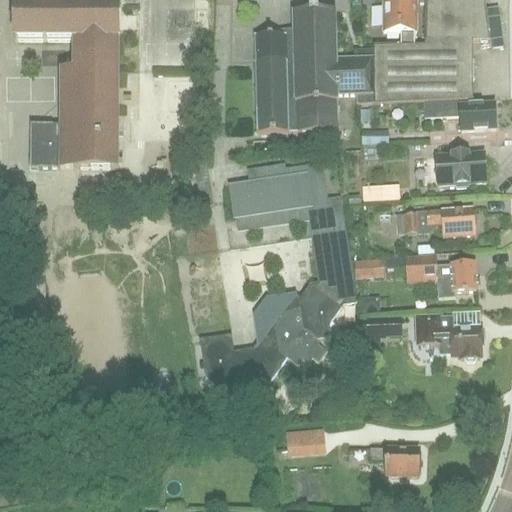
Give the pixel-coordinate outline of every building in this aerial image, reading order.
[(119,0),(13,0),(14,43),(73,43),(73,73),(60,73),(60,128),(30,128),(30,173),(118,173),(119,44),(119,0)] [(414,47),(401,47),(372,47),(373,52),(372,52),(373,106),(423,103),(460,102),(474,101),(473,44),(490,43),(484,0),(425,0),(426,47),(414,47)] [(401,47),(414,47),(414,36),(416,36),(416,0),(383,0),(383,35),(401,36),(401,47)] [(254,37),(257,137),(338,134),(337,99),(357,98),(358,106),(373,106),(372,52),(353,52),(353,60),(337,60),(336,12),(291,13),(292,36),(254,37)] [(460,102),(423,103),(424,121),(460,120),(461,134),(496,133),(494,106),(460,108),(460,102)] [(388,132),(361,132),(361,146),(388,146),(388,132)] [(174,143),(174,154),(194,154),(194,143),(174,143)] [(404,148),(362,151),(363,166),(405,163),(404,148)] [(436,160),(439,190),(457,189),(457,191),(469,190),(469,187),(487,186),(484,156),(468,157),(468,156),(452,158),(452,159),(436,160)] [(204,157),(194,158),(195,169),(206,167),(204,157)] [(231,338),(199,342),(205,380),(248,412),(286,361),(298,369),(302,363),(308,367),(312,361),(318,366),(327,354),(319,348),(318,342),(331,340),(329,326),(342,308),(356,306),(340,199),(327,201),(322,166),(285,171),(284,167),(247,172),(249,185),(229,188),(233,221),(236,220),(238,229),(266,225),(264,216),(280,214),(281,223),(309,218),(319,286),(309,287),(309,288),(300,301),(294,296),(253,351),(234,354),(231,338)] [(209,186),(198,188),(201,209),(212,208),(209,186)] [(440,214),(403,216),(404,237),(418,236),(418,238),(429,237),(433,232),(442,232),(442,240),(475,237),(473,210),(440,213),(440,214)] [(455,301),(455,295),(476,294),(474,265),(451,267),(436,268),(436,258),(405,260),(406,287),(437,285),(437,302),(455,301)] [(383,279),(382,262),(354,264),(355,281),(383,279)] [(420,321),(421,347),(439,346),(440,358),(452,357),(452,359),(460,358),(460,362),(483,361),(482,330),(447,331),(447,320),(420,321)] [(399,323),(383,324),(384,338),(400,337),(399,323)] [(285,435),(288,460),(325,455),(323,431),(285,435)] [(417,478),(417,452),(370,451),(369,462),(386,462),(386,478),(417,478)] [(339,468),(366,467),(366,452),(339,452),(339,468)]
